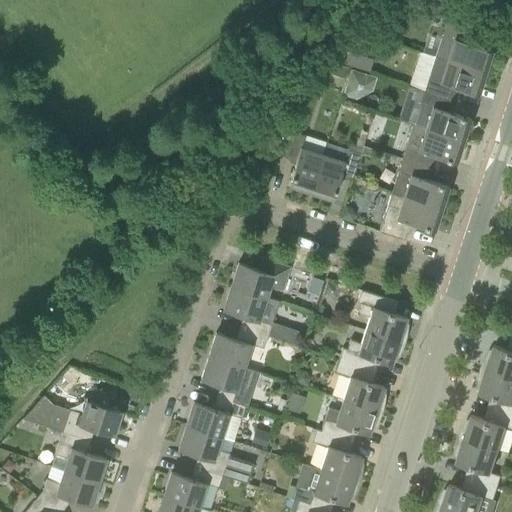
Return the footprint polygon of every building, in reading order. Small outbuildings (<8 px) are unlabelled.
[(368,27),(370,29),(380,38),(388,30),(378,20),(376,18),(368,27)] [(447,18),(441,36),(454,40),(447,61),(485,73),(492,51),(468,43),(473,26),(447,18)] [(449,99),(453,88),(478,95),(485,73),(447,61),(435,57),(428,78),(424,91),(449,99)] [(336,64),(332,75),(345,79),(348,68),(336,64)] [(342,95),(356,99),(372,90),(376,77),(350,69),(342,95)] [(470,119),(446,111),(449,99),(424,91),(419,104),(422,104),(415,125),(425,128),(425,129),(463,141),(470,119)] [(428,167),(431,155),(456,163),(463,141),(425,129),(418,150),(406,146),(402,159),(428,167)] [(322,155),(300,148),(304,135),(292,132),(284,157),(296,161),(288,185),(310,193),(322,155)] [(347,149),(361,154),(363,147),(362,147),(350,143),(347,149)] [(332,200),(340,176),(352,180),(361,154),(347,149),(343,162),(322,155),(310,193),(332,200)] [(448,186),(424,179),(428,167),(402,159),(391,192),(441,209),(448,186)] [(378,231),(404,239),(409,223),(434,231),(441,209),(391,192),(378,231)] [(355,215),(351,208),(344,205),(340,218),(353,222),(355,215)] [(269,285),(282,289),(289,267),(261,258),(258,269),(250,266),(250,265),(248,265),(248,266),(238,263),(230,286),(265,297),(269,285)] [(335,298),(339,287),(326,283),(323,294),(335,298)] [(274,313),(262,309),(265,297),(230,286),(223,309),(233,313),(234,314),(235,313),(243,316),(239,327),(267,336),(274,313)] [(361,290),(357,302),(361,303),(358,313),(369,316),(365,330),(403,342),(405,337),(405,334),(406,329),(407,324),(404,323),(406,317),(389,312),(393,301),(398,303),(398,302),(361,290)] [(263,348),(267,336),(239,327),(235,339),(228,336),(227,335),(226,335),(226,336),(215,332),(208,356),(243,367),(250,344),(263,348)] [(294,329),(290,343),(297,346),(302,332),(294,329)] [(393,358),(395,359),(398,355),(400,351),(402,346),(403,342),(365,330),(360,343),(350,340),(347,349),(342,348),(338,360),(371,370),(374,358),(391,364),(393,358)] [(511,376),(511,338),(510,338),(511,339),(511,347),(511,351),(494,345),(492,351),(490,350),(488,354),(486,356),(485,361),(484,363),(482,367),(511,376)] [(216,397),(244,406),(247,407),(258,371),(243,367),(208,356),(200,379),(211,382),(210,383),(211,384),(212,383),(220,385),(216,397)] [(384,387),(367,382),(371,370),(338,360),(334,371),(350,376),(342,399),(381,412),(381,409),(383,405),(383,400),(384,398),(384,394),(382,393),(384,387)] [(479,380),(479,385),(481,386),(479,392),(496,397),(492,409),(511,415),(511,376),(482,367),(481,371),(480,376),(479,380)] [(306,386),(308,379),(305,372),(298,369),(294,382),(306,386)] [(103,393),(83,397),(85,404),(82,413),(69,409),(62,431),(90,440),(93,429),(113,435),(121,411),(104,406),(102,394),(103,394),(103,393)] [(45,425),(52,403),(43,394),(21,417),(38,423),(45,425)] [(244,406),(216,397),(213,408),(205,406),(205,404),(203,405),(193,402),(185,425),(233,441),(244,406)] [(276,409),(282,411),(285,400),(279,398),(276,409)] [(371,428),(373,428),(375,424),(377,420),(379,416),(381,412),(342,399),(338,411),(328,408),(320,430),(320,431),(348,440),(352,428),(369,433),(371,428)] [(470,421),(467,420),(465,424),(463,428),(461,432),(460,437),(498,449),(505,426),(511,428),(511,415),(492,409),(489,420),(472,415),(470,421)] [(194,466),(222,476),(247,484),(253,464),(228,456),(229,453),(233,441),(185,425),(178,449),(188,452),(188,453),(189,454),(190,453),(198,455),(194,466)] [(361,457),(344,451),(348,440),(320,431),(320,430),(316,429),(312,441),(327,446),(320,469),(358,481),(359,477),(360,475),(360,473),(361,468),(362,463),(359,463),(361,457)] [(266,447),(270,435),(255,430),(251,442),(266,447)] [(50,466),(63,470),(98,481),(106,458),(95,455),(96,454),(95,453),(94,454),(86,452),(90,440),(62,431),(54,454),(50,466)] [(501,475),(494,473),(491,472),(498,449),(460,437),(458,444),(457,447),(456,452),(456,455),(459,455),(457,461),(473,467),(470,478),(498,487),(501,475)] [(9,473),(16,465),(8,458),(1,467),(9,473)] [(348,497),(350,498),(353,494),(355,490),(357,486),(358,481),(320,469),(302,463),(290,498),(298,500),(326,509),(329,498),(346,503),(348,497)] [(198,506),(205,483),(218,487),(222,476),(194,466),(190,478),(182,476),(182,474),(181,474),(181,475),(170,472),(163,495),(198,506)] [(63,470),(62,473),(59,482),(46,478),(43,489),(37,496),(58,511),(60,511),(71,498),(79,501),(79,502),(80,502),(80,501),(90,505),(98,481),(63,470)] [(447,490),(445,490),(443,494),(441,498),(439,502),(437,506),(454,511),(477,511),(483,496),(494,499),(498,487),(470,478),(466,490),(449,485),(447,490)] [(195,511),(198,506),(163,495),(157,511),(195,511)] [(58,511),(37,496),(29,506),(23,511),(58,511)] [(324,511),(326,509),(298,500),(293,511),(324,511)]
